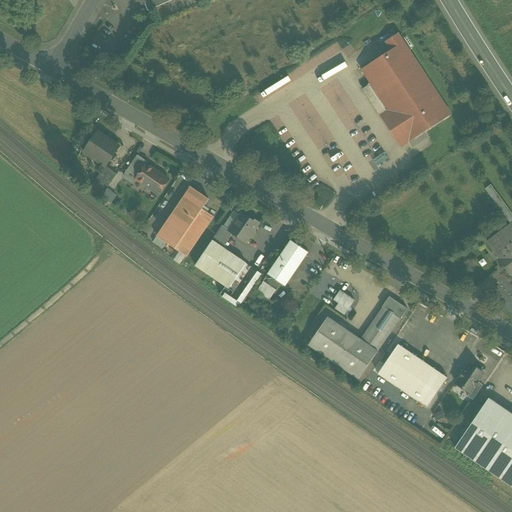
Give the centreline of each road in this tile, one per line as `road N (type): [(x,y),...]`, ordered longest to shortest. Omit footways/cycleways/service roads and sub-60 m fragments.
road 1 (residential): [(52,70),(511,333)]
road 2 (track): [(100,254),(0,346)]
